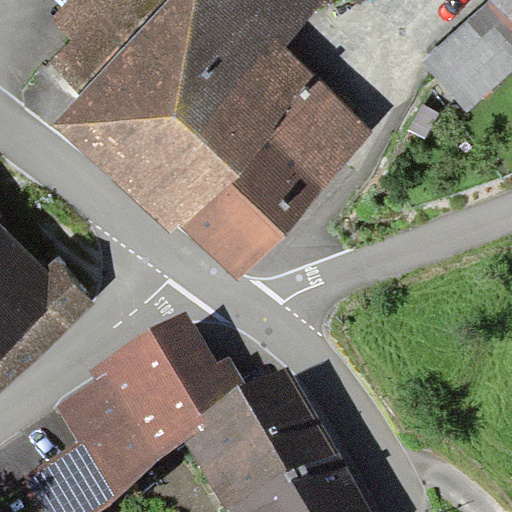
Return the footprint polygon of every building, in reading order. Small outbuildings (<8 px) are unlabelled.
[(72,40),(50,63),(79,90),(51,120),(167,228),(177,218),(240,276),(374,133),(286,52),(334,0),(70,0),(51,21),(72,40)] [(511,14),(511,0),(487,0),(445,39),(459,53),(490,21),(498,28),(511,14)] [(0,387),(96,303),(56,258),(39,273),(0,229),(0,221),(2,219),(0,216),(0,387)] [(288,363),(248,386),(229,356),(220,361),(186,310),(93,370),(99,380),(56,407),(79,443),(110,493),(187,443),(227,511),(233,508),(337,448),(288,363)] [(105,511),(118,505),(110,493),(79,443),(18,481),(37,511),(105,511)] [(372,511),(337,448),(233,508),(234,511),(372,511)]
